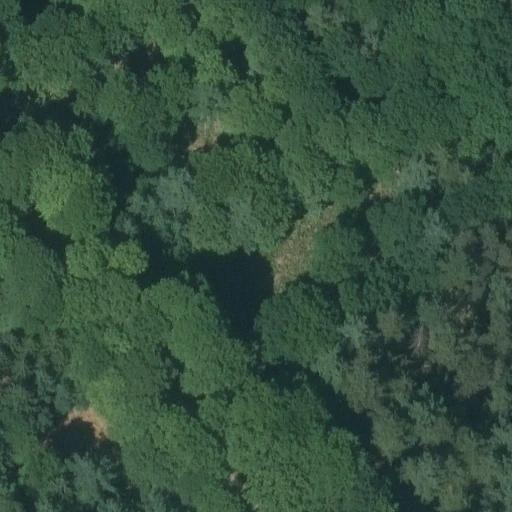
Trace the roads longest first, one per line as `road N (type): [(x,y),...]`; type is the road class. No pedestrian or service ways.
road 1 (track): [(0,212),(256,511)]
road 2 (track): [(0,106),(157,0)]
